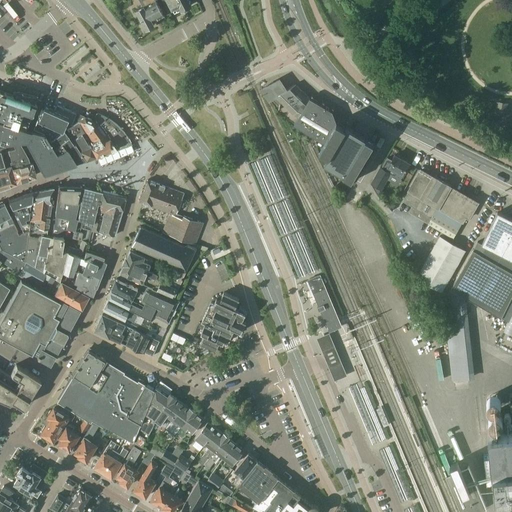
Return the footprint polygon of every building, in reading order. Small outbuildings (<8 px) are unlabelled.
[(139,0),(143,6),(136,10),(146,28),(153,24),(152,22),(164,15),(155,0),(154,0),(139,0)] [(167,0),(172,9),(174,13),(182,9),(191,4),(189,0),(167,0)] [(262,89),(269,99),(275,96),(294,114),(299,117),(310,99),(296,84),(286,89),(279,79),(262,89)] [(0,122),(4,123),(15,126),(17,121),(17,119),(20,110),(31,114),(37,97),(22,95),(21,94),(19,92),(18,92),(16,92),(14,92),(12,93),(11,95),(8,93),(0,90),(0,122)] [(299,117),(294,125),(323,143),(319,151),(328,156),(324,163),(354,180),(376,143),(374,141),(365,137),(345,126),(344,127),(336,122),(334,114),(334,111),(310,98),(310,99),(299,117)] [(44,105),(37,120),(55,128),(52,130),(51,128),(43,134),(48,142),(50,141),(64,132),(74,146),(75,145),(65,132),(78,121),(78,120),(71,125),(71,124),(73,119),(76,113),(56,104),(54,110),(44,105)] [(27,123),(31,114),(20,110),(17,119),(27,123)] [(84,116),(79,119),(92,143),(89,145),(95,156),(116,148),(116,147),(118,150),(131,144),(128,137),(124,131),(119,126),(114,121),(109,118),(103,115),(96,112),(94,115),(90,113),(88,117),(84,116)] [(0,142),(5,144),(26,141),(43,174),(61,168),(75,163),(62,143),(55,148),(59,152),(56,154),(48,142),(43,134),(32,131),(25,129),(24,129),(27,123),(17,121),(15,126),(4,123),(0,122),(0,142)] [(64,132),(50,141),(55,148),(62,143),(75,163),(95,156),(89,145),(92,143),(78,121),(65,132),(75,145),(74,146),(64,132)] [(12,168),(16,182),(35,176),(31,162),(29,162),(27,157),(28,157),(19,142),(12,143),(14,147),(8,150),(11,161),(13,161),(15,167),(12,168)] [(0,146),(0,186),(16,182),(12,168),(11,164),(10,164),(8,157),(6,148),(0,146)] [(379,166),(369,183),(381,190),(390,172),(401,178),(403,175),(410,163),(394,154),(391,160),(387,157),(381,167),(379,166)] [(433,215),(434,214),(435,212),(440,215),(443,211),(462,221),(465,216),(469,218),(478,202),(450,187),(451,185),(433,175),(432,177),(420,170),(403,199),(403,200),(403,201),(404,202),(412,206),(408,212),(428,223),(429,224),(433,215)] [(163,232),(195,244),(204,222),(183,215),(182,217),(176,215),(184,194),(148,180),(139,201),(170,213),(163,232)] [(65,235),(72,237),(74,229),(76,218),(74,217),(81,187),(58,186),(55,215),(62,216),(62,220),(68,221),(65,231),(65,235)] [(28,232),(25,261),(25,262),(26,262),(43,272),(44,267),(46,256),(50,236),(41,234),(42,228),(47,229),(52,187),(32,192),(29,226),(28,232)] [(90,200),(93,189),(83,187),(79,203),(81,204),(79,212),(78,219),(83,220),(85,212),(86,212),(89,200),(90,200)] [(323,187),(318,189),(322,197),(327,195),(323,187)] [(101,191),(93,189),(90,200),(89,200),(86,212),(85,212),(83,220),(93,222),(95,215),(96,209),(98,203),(99,203),(101,191)] [(125,197),(101,191),(99,203),(98,203),(96,209),(104,212),(102,217),(95,215),(93,222),(91,229),(83,228),(82,232),(80,239),(82,239),(88,242),(91,242),(94,230),(114,235),(125,197)] [(28,232),(29,226),(32,192),(8,200),(23,231),(28,232)] [(387,197),(384,201),(391,208),(394,205),(387,197)] [(3,201),(0,202),(0,246),(2,249),(7,252),(25,261),(28,232),(23,231),(19,234),(17,231),(18,231),(3,201)] [(450,289),(443,303),(451,380),(474,378),(466,298),(491,311),(490,311),(502,317),(511,295),(511,219),(497,212),(482,244),(477,242),(474,250),(473,249),(450,289)] [(429,224),(428,223),(428,224),(453,238),(458,228),(434,214),(433,215),(429,224)] [(59,281),(67,252),(67,251),(61,250),(63,239),(62,239),(64,224),(53,223),(52,236),(50,236),(46,256),(44,267),(58,275),(56,279),(59,281)] [(138,225),(130,243),(133,244),(136,245),(174,262),(172,265),(176,267),(186,272),(189,265),(197,248),(187,244),(184,246),(181,244),(161,236),(152,232),(138,225)] [(440,236),(423,267),(417,277),(427,283),(421,293),(436,301),(441,291),(442,291),(465,250),(440,236)] [(82,239),(76,255),(79,256),(83,257),(85,251),(88,242),(82,239)] [(0,246),(0,259),(1,260),(19,273),(26,262),(25,262),(25,261),(7,252),(2,249),(0,246)] [(153,259),(131,249),(127,256),(126,256),(123,264),(124,264),(120,271),(173,295),(172,297),(174,298),(186,272),(176,267),(169,285),(164,282),(165,280),(151,274),(152,271),(148,269),(153,259)] [(103,257),(85,251),(83,257),(79,256),(75,270),(77,271),(73,282),(77,283),(76,287),(82,290),(92,294),(104,262),(101,260),(103,257)] [(79,256),(76,255),(67,252),(59,281),(61,282),(54,294),(80,308),(87,296),(64,283),(67,273),(72,275),(79,256)] [(46,274),(44,272),(43,272),(26,262),(19,273),(19,274),(39,285),(46,274)] [(315,292),(323,288),(318,276),(309,279),(315,292)] [(67,331),(79,310),(59,299),(59,300),(20,279),(0,316),(0,336),(31,354),(32,351),(37,354),(36,356),(50,363),(61,343),(62,344),(68,331),(67,331)] [(117,279),(112,288),(133,298),(140,302),(143,304),(156,310),(154,315),(170,322),(180,301),(174,298),(172,297),(148,286),(144,293),(137,290),(138,288),(131,285),(117,279)] [(0,302),(9,287),(0,280),(0,302)] [(323,288),(315,292),(320,305),(317,307),(319,311),(322,310),(328,324),(337,320),(323,288)] [(112,291),(108,299),(129,309),(138,314),(143,316),(151,320),(154,315),(156,310),(143,304),(142,306),(136,303),(136,304),(132,301),(112,291)] [(239,299),(224,292),(220,300),(216,298),(212,306),(209,305),(201,322),(204,324),(200,332),(204,333),(200,341),(216,349),(220,341),(222,343),(227,334),(230,336),(234,328),(241,331),(246,322),(242,320),(244,315),(245,316),(247,312),(240,305),(238,308),(235,306),(239,299)] [(108,299),(104,308),(125,319),(133,323),(135,324),(133,327),(145,332),(148,326),(140,322),(143,316),(138,314),(129,309),(108,299)] [(103,313),(95,329),(98,331),(126,343),(145,352),(153,356),(159,341),(152,337),(152,336),(145,332),(103,313)] [(440,332),(434,335),(439,345),(445,342),(440,332)] [(324,351),(330,365),(339,362),(333,347),(324,351)] [(95,353),(89,349),(85,356),(84,356),(73,374),(74,374),(57,402),(84,418),(91,423),(92,421),(100,425),(115,433),(116,433),(133,442),(138,428),(155,389),(154,389),(145,384),(143,383),(144,382),(139,379),(138,381),(125,373),(124,373),(125,372),(106,360),(97,354),(95,353)] [(0,399),(9,403),(11,400),(22,407),(39,379),(16,364),(9,374),(0,368),(0,399)] [(156,418),(173,395),(169,393),(169,394),(162,389),(161,391),(156,387),(154,389),(155,389),(138,428),(148,435),(156,420),(157,418),(156,418)] [(511,393),(510,393),(511,411),(511,425),(488,429),(497,502),(498,502),(499,511),(511,511),(511,502),(511,499),(511,393)] [(170,420),(182,403),(176,399),(177,398),(173,395),(156,418),(157,418),(156,420),(165,427),(170,420)] [(176,432),(193,410),(190,407),(189,408),(182,403),(170,420),(165,427),(173,433),(174,433),(175,434),(176,432)] [(63,425),(64,423),(69,416),(73,419),(75,415),(70,413),(69,414),(61,409),(59,410),(54,407),(52,410),(50,410),(48,414),(50,417),(63,425)] [(176,432),(175,434),(177,435),(178,433),(182,436),(187,429),(192,433),(203,418),(196,413),(197,412),(193,410),(176,432)] [(67,425),(64,423),(63,425),(50,417),(48,420),(49,422),(47,425),(45,425),(42,431),(43,436),(52,441),(53,440),(54,440),(61,428),(64,430),(66,427),(67,425)] [(78,429),(85,433),(88,428),(91,423),(84,418),(78,429)] [(91,423),(88,428),(96,433),(100,425),(92,421),(91,423)] [(205,443),(217,428),(208,421),(195,439),(199,442),(201,440),(205,443)] [(67,425),(66,427),(59,439),(62,441),(60,444),(64,446),(63,448),(68,450),(69,449),(70,450),(79,435),(73,430),(75,426),(69,422),(67,425)] [(204,464),(227,435),(224,432),(223,433),(217,428),(205,443),(209,446),(206,451),(198,461),(203,464),(204,464)] [(82,443),(76,452),(80,455),(79,455),(81,456),(81,458),(84,460),(86,459),(87,460),(93,451),(95,450),(97,447),(96,446),(97,445),(90,441),(91,440),(84,435),(80,442),(82,443)] [(223,458),(235,443),(229,438),(230,437),(227,435),(204,464),(209,468),(216,459),(220,455),(223,458)] [(105,451),(96,466),(98,467),(98,469),(101,470),(103,470),(104,471),(113,456),(116,451),(113,448),(116,443),(111,440),(104,451),(105,451)] [(235,443),(223,458),(227,460),(223,465),(228,469),(231,466),(230,466),(243,450),(235,443)] [(125,464),(117,475),(122,478),(121,481),(122,482),(123,483),(125,485),(127,484),(128,485),(137,470),(131,466),(141,450),(134,445),(123,463),(125,464)] [(150,452),(153,454),(160,458),(163,453),(152,446),(149,451),(150,452)] [(113,456),(104,471),(106,472),(106,473),(109,475),(111,475),(113,476),(122,462),(121,461),(128,450),(124,447),(120,453),(116,451),(113,456)] [(171,464),(179,453),(172,449),(165,459),(171,464)] [(150,452),(149,451),(148,451),(142,461),(147,464),(153,454),(150,452)] [(248,453),(233,471),(239,476),(233,483),(237,486),(237,485),(238,485),(243,479),(257,461),(257,460),(248,453)] [(183,472),(194,457),(191,454),(187,459),(180,454),(172,464),(183,472)] [(140,480),(134,489),(139,491),(138,492),(139,492),(140,495),(143,496),(145,496),(146,496),(154,482),(150,479),(160,464),(152,459),(144,473),(139,480),(140,480)] [(238,485),(237,485),(249,494),(257,501),(259,503),(272,486),(279,478),(257,461),(243,479),(238,485)] [(19,475),(15,482),(18,483),(33,493),(33,492),(38,495),(42,489),(41,488),(48,478),(47,478),(50,473),(34,462),(32,465),(29,470),(26,468),(23,466),(18,473),(19,475)] [(171,493),(172,493),(175,488),(168,484),(172,479),(168,476),(174,467),(167,462),(160,473),(165,476),(160,485),(151,499),(156,503),(157,505),(161,507),(165,500),(166,500),(171,493)] [(441,466),(460,511),(475,511),(486,507),(469,465),(450,473),(446,474),(443,465),(441,466)] [(184,471),(179,479),(185,483),(190,475),(184,471)] [(222,481),(212,473),(209,477),(205,482),(214,487),(217,488),(222,481)] [(257,501),(252,507),(254,508),(260,511),(277,511),(295,490),(295,489),(294,490),(285,483),(279,478),(272,486),(259,503),(257,501)] [(198,511),(200,509),(205,501),(214,487),(205,482),(201,480),(199,479),(178,511),(198,511)] [(0,489),(0,511),(32,511),(36,507),(35,506),(38,501),(18,489),(16,492),(3,485),(0,490),(0,489)] [(58,511),(57,511),(81,511),(92,495),(91,494),(90,493),(87,491),(86,491),(80,488),(70,504),(65,501),(58,511)] [(295,490),(277,511),(319,511),(319,510),(319,508),(317,506),(315,505),(313,505),(312,505),(304,498),(300,495),(300,494),(295,490)] [(66,498),(58,493),(50,506),(58,511),(66,498)] [(174,511),(183,500),(172,493),(171,493),(166,500),(165,500),(161,507),(168,511),(174,511)] [(225,506),(230,497),(226,495),(221,503),(225,506)] [(235,499),(232,505),(239,509),(243,503),(235,499)] [(200,509),(198,511),(219,511),(218,509),(214,507),(208,503),(204,511),(200,509)] [(243,503),(239,509),(244,511),(246,511),(247,511),(246,511),(252,511),(254,509),(249,507),(249,506),(243,503)]
